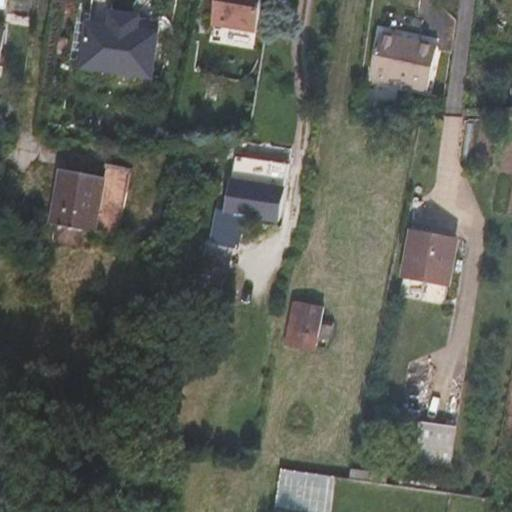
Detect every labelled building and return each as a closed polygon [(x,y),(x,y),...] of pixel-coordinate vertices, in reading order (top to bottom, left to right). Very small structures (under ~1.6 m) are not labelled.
[(215,0),(211,25),(256,33),(261,0),(215,0)] [(159,33),(87,22),(81,68),(152,78),(159,33)] [(439,46),(381,32),(370,78),(428,92),(439,46)] [(291,162),(237,153),(225,216),(218,215),(213,241),(210,241),(196,296),(203,297),(202,302),(219,306),(225,279),(228,280),(235,247),(240,248),(246,217),(279,222),(291,162)] [(104,178),(62,170),(52,224),(57,225),(54,241),(79,246),(83,230),(91,231),(97,203),(125,208),(133,170),(107,164),(104,178)] [(458,239),(413,230),(404,278),(449,287),(458,239)] [(362,273),(352,319),(376,325),(388,279),(362,273)] [(325,309),(294,302),(285,344),(316,351),(317,346),(329,349),(335,324),(322,321),(325,309)] [(457,427),(400,419),(394,460),(451,468),(457,427)] [(282,471),(279,507),(328,511),(330,474),(282,471)]
